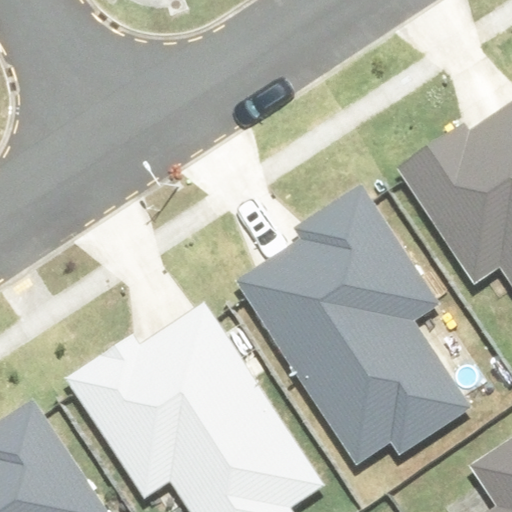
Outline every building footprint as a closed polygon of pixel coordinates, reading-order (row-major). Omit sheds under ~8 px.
[(511,115),(415,182),(491,292),(511,277),(511,115)] [(451,310),(379,196),(311,239),(318,249),(254,290),(375,479),(478,414),(423,328),(451,310)] [(300,511),(332,492),(216,306),(84,389),(154,502),(182,485),(199,511),(300,511)] [(115,511),(49,410),(0,441),(0,511),(115,511)] [(511,511),(511,450),(479,471),(504,511),(511,511)]
